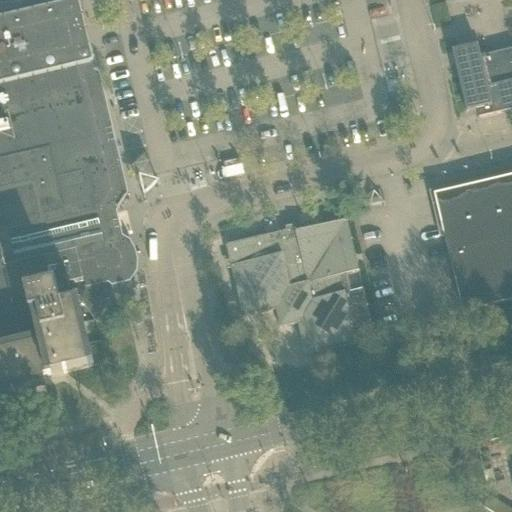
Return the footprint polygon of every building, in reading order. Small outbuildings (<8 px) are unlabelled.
[(0,391),(44,381),(43,376),(51,374),(51,377),(88,368),(73,305),(83,302),(95,321),(103,302),(84,295),(86,289),(127,279),(132,271),(133,262),(130,253),(126,245),(118,240),(111,212),(123,194),(77,2),(0,20),(0,391)] [(511,49),(502,52),(501,52),(501,50),(493,52),(493,54),(480,58),(477,46),(452,52),(454,64),(466,114),(476,112),(478,119),(511,111),(511,49)] [(444,236),(444,238),(462,313),(511,301),(511,176),(433,195),(443,236),(444,236)] [(358,272),(351,240),(346,221),(294,233),(295,237),(288,238),(286,231),(225,246),(242,319),(275,311),(279,329),(297,325),(305,357),(356,345),(353,332),(371,327),(362,289),(350,292),(346,275),(358,272)] [(511,511),(511,510),(490,496),(483,508),(489,511),(511,511)]
